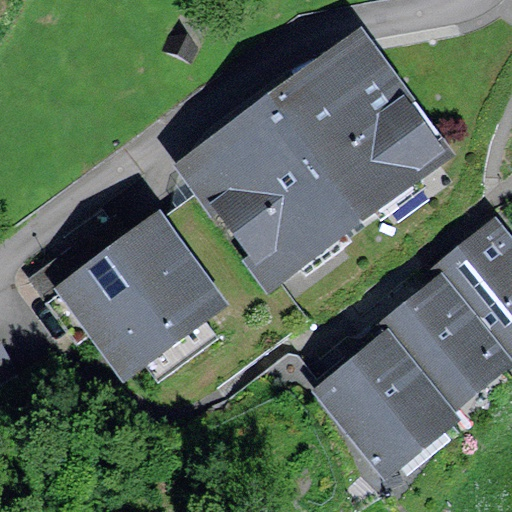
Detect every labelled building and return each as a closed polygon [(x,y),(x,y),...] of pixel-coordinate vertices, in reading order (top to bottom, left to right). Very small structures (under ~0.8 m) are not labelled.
[(258,130),(198,175),(269,272),(323,232),(335,239),(380,206),(376,193),(431,153),(359,56),(299,100),(291,90),(251,120),(258,130)] [(113,223),(34,281),(77,340),(98,325),(126,363),(207,304),(153,231),(131,248),(113,223)] [(511,333),(511,257),(492,234),(433,282),(439,290),(489,352),(511,333)] [(386,345),(436,408),(496,360),(489,352),(439,290),(379,338),(386,345)] [(326,393),(383,464),(442,416),(436,408),(386,345),(326,393)] [(0,356),(0,380),(10,375),(0,356)]
